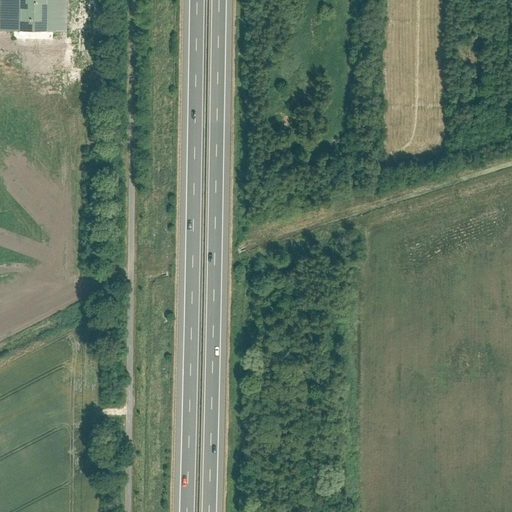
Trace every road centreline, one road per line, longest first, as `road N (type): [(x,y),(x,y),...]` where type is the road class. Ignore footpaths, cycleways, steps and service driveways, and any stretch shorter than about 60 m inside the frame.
road 1 (motorway): [(209,511),(220,0)]
road 2 (motorway): [(196,0),(187,511)]
road 3 (track): [(136,0),(130,511)]
